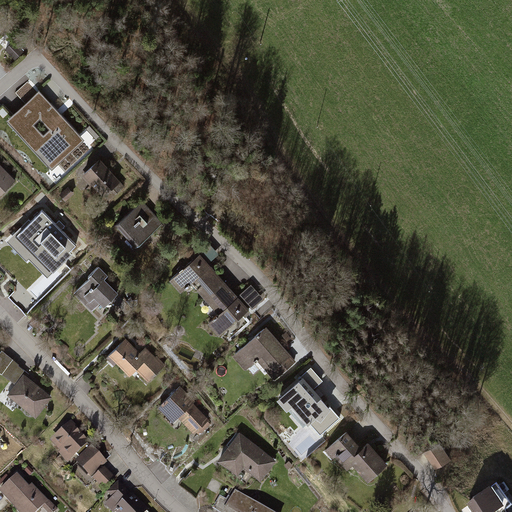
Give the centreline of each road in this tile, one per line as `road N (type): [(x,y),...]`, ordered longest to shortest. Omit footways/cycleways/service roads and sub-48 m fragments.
road 1 (residential): [(446,511),(262,281),(38,63),(0,86)]
road 2 (residential): [(177,511),(0,317)]
